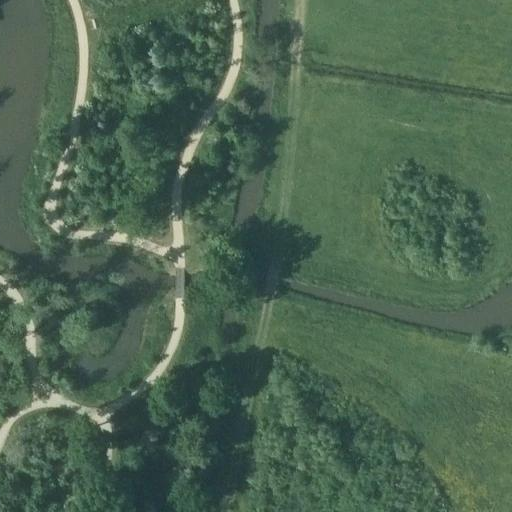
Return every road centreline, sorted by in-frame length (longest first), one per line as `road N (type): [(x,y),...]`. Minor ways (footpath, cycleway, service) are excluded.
road 1 (track): [(299,0),(275,269)]
road 2 (track): [(226,511),(275,269)]
